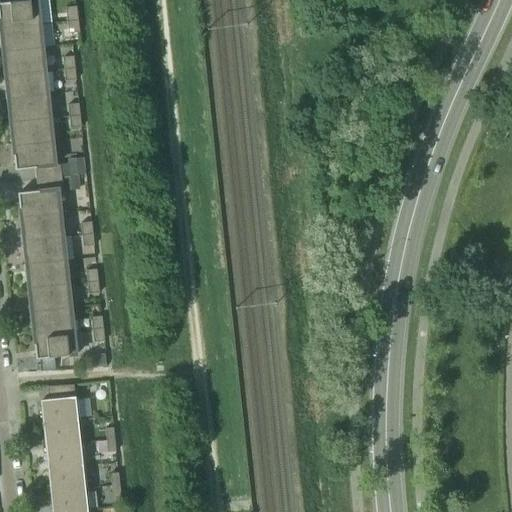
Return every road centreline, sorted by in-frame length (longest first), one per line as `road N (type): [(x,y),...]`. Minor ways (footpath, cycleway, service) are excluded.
road 1 (tertiary): [(390,511),(386,383),(412,211),(441,125),(500,0)]
road 2 (track): [(219,511),(204,367),(0,383)]
